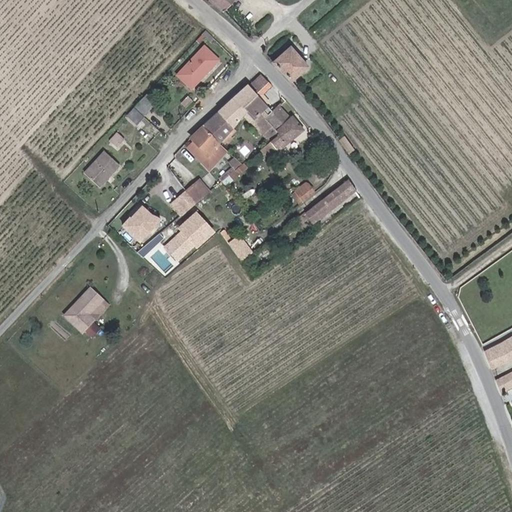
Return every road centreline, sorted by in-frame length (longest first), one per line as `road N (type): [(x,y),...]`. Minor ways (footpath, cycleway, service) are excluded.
road 1 (tertiary): [(511,450),(445,291),(335,143),(259,58)]
road 2 (unclassified): [(259,58),(0,328)]
